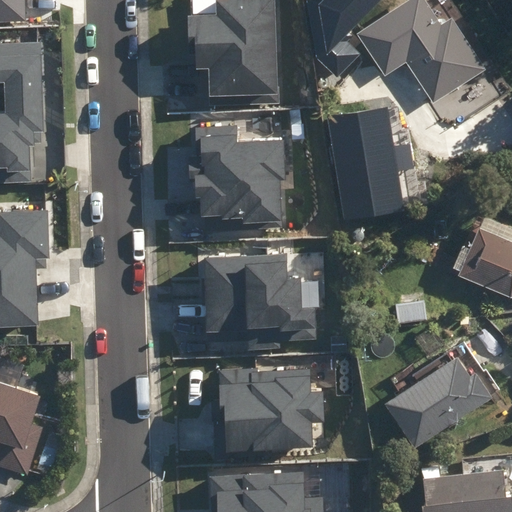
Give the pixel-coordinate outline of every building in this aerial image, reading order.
[(0,0),(0,21),(31,20),(30,0),(0,0)] [(279,0),(222,0),(222,16),(194,16),(193,53),(201,53),(201,68),(214,68),(214,95),(279,96),(279,0)] [(307,0),(319,61),(336,78),(359,54),(342,37),(379,0),(307,0)] [(429,103),(449,131),(511,88),(463,19),(458,22),(452,13),(441,20),(439,16),(455,5),(452,0),(403,0),(357,33),(386,75),(406,61),(409,65),(405,67),(414,80),(418,77),(433,100),(429,103)] [(0,114),(0,167),(29,166),(27,131),(43,130),(40,44),(0,45),(0,82),(6,82),(7,114),(0,114)] [(403,208),(387,107),(328,117),(344,217),(403,208)] [(200,199),(201,215),(242,213),(243,222),(281,220),(279,181),(284,181),(283,142),(237,144),(236,128),(198,129),(199,163),(189,163),(189,179),(196,178),(197,199),(200,199)] [(459,272),(508,294),(511,293),(511,225),(480,211),(466,244),(463,242),(453,264),(461,267),(459,272)] [(46,212),(0,213),(0,326),(38,325),(35,258),(48,257),(46,212)] [(286,255),(206,259),(211,344),(248,342),(248,351),(281,349),(280,340),(315,339),(314,309),(301,309),(300,279),(287,280),(286,255)] [(411,319),(411,322),(427,321),(425,307),(410,308),(410,310),(397,312),(398,320),(411,319)] [(385,401),(415,447),(492,397),(475,370),(470,374),(457,354),(385,401)] [(257,369),(220,371),(224,453),(312,448),(311,423),(323,422),(322,392),(309,393),(308,370),(257,373),(257,369)] [(46,386),(0,371),(0,458),(28,468),(44,422),(35,419),(46,386)] [(421,503),(422,511),(511,511),(511,491),(505,492),(503,469),(439,474),(438,465),(427,467),(428,475),(423,476),(426,503),(421,503)] [(308,472),(211,474),(211,511),(321,511),(322,497),(308,498),(308,472)]
